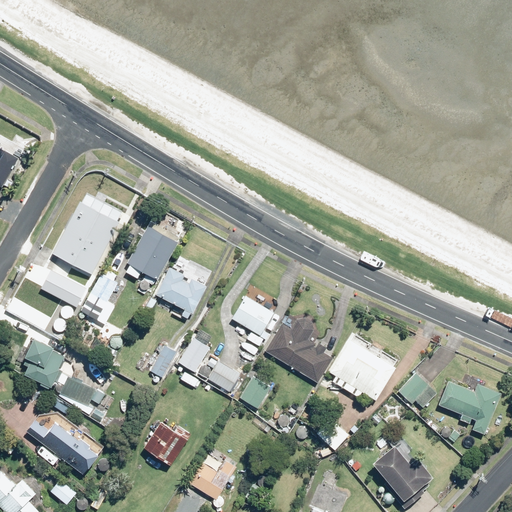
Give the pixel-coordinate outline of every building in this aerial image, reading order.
[(0,187),(1,187),(2,187),(18,159),(16,158),(19,153),(10,148),(12,146),(1,139),(0,140),(0,187)] [(80,202),(52,254),(59,257),(58,258),(92,276),(120,222),(116,221),(121,211),(88,194),(83,203),(80,202)] [(150,220),(127,263),(157,279),(178,243),(175,242),(179,236),(150,220)] [(169,268),(156,295),(184,310),(181,315),(187,318),(190,312),(193,314),(207,287),(169,268)] [(113,281),(117,275),(107,269),(104,275),(101,274),(90,293),(107,303),(108,301),(116,306),(126,288),(113,281)] [(53,270),(43,288),(76,306),(86,288),(53,270)] [(232,318),(260,335),(274,313),(256,302),(261,295),(253,291),(249,298),(246,296),(232,318)] [(318,382),(333,358),(324,352),(326,348),(319,344),(316,348),(314,347),(316,344),(308,339),(314,330),(312,322),(305,318),(297,320),(291,329),(282,324),(266,350),(318,382)] [(194,338),(179,362),(195,372),(210,347),(206,345),(211,337),(200,330),(194,338)] [(183,338),(176,348),(182,351),(188,341),(183,338)] [(34,339),(24,358),(31,361),(24,374),(51,388),(54,382),(63,387),(60,393),(87,406),(95,391),(68,377),(68,376),(62,372),(63,372),(58,369),(62,361),(56,359),(59,353),(52,350),(53,348),(34,339)] [(350,339),(329,372),(336,376),(333,382),(359,398),(362,392),(376,401),(396,367),(350,339)] [(162,378),(177,352),(164,345),(150,371),(162,378)] [(226,345),(221,358),(227,361),(232,347),(226,345)] [(140,355),(132,350),(124,361),(132,366),(140,355)] [(240,375),(219,361),(208,379),(229,392),(240,375)] [(186,371),(180,379),(193,387),(198,380),(186,371)] [(436,393),(415,373),(398,390),(412,404),(415,400),(422,407),(436,393)] [(258,409),(270,388),(252,377),(240,398),(258,409)] [(484,435),(501,394),(478,384),(475,392),(448,381),(438,405),(462,414),(460,420),(469,423),(471,418),(476,420),(472,430),(484,435)] [(200,382),(195,389),(208,398),(213,391),(200,382)] [(230,401),(223,395),(212,408),(219,413),(230,401)] [(155,412),(160,405),(153,400),(148,408),(155,412)] [(104,414),(96,409),(93,415),(101,420),(104,414)] [(380,419),(375,414),(371,418),(376,423),(380,419)] [(170,466),(190,434),(163,417),(143,449),(170,466)] [(316,433),(335,450),(349,435),(330,418),(316,433)] [(62,458),(83,474),(88,468),(89,468),(98,456),(88,448),(89,447),(80,439),(78,440),(56,423),(48,432),(34,421),(27,431),(56,453),(55,455),(60,460),(62,458)] [(454,442),(460,434),(455,430),(449,438),(454,442)] [(372,464),(404,501),(425,483),(424,482),(428,479),(407,454),(415,448),(407,438),(396,448),(394,446),(372,464)] [(328,448),(320,451),(322,456),(330,453),(328,448)] [(215,500),(235,468),(224,461),(217,472),(195,460),(183,481),(215,500)] [(264,471),(270,475),(274,469),(268,465),(264,471)] [(0,471),(0,506),(5,511),(39,511),(29,501),(35,494),(22,481),(16,486),(12,481),(11,483),(0,471)] [(51,492),(66,505),(76,493),(61,480),(51,492)] [(192,497),(197,490),(183,481),(178,488),(192,497)] [(310,506),(324,511),(340,511),(347,497),(318,485),(310,506)] [(108,495),(100,490),(90,506),(98,511),(108,495)] [(178,501),(173,497),(167,506),(172,510),(178,501)]
